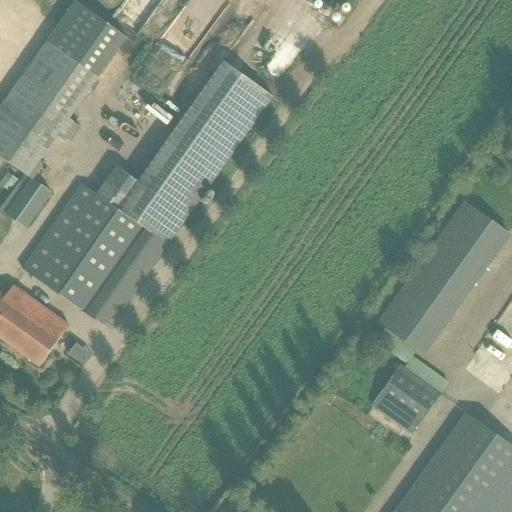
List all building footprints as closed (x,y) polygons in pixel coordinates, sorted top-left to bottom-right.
[(29,178),(99,79),(127,39),(75,2),(0,109),(0,157),(23,174),(29,178)] [(23,270),(107,329),(109,331),(273,98),(237,72),(152,193),(116,168),(96,196),(82,186),(23,270)] [(29,178),(23,174),(0,206),(0,212),(25,230),(51,193),(29,178)] [(379,328),(422,358),(510,232),(467,201),(379,328)] [(14,287),(5,298),(0,294),(0,339),(40,368),(69,327),(14,287)] [(376,400),(415,428),(439,395),(400,367),(376,400)] [(511,511),(511,448),(464,415),(395,511),(511,511)]
